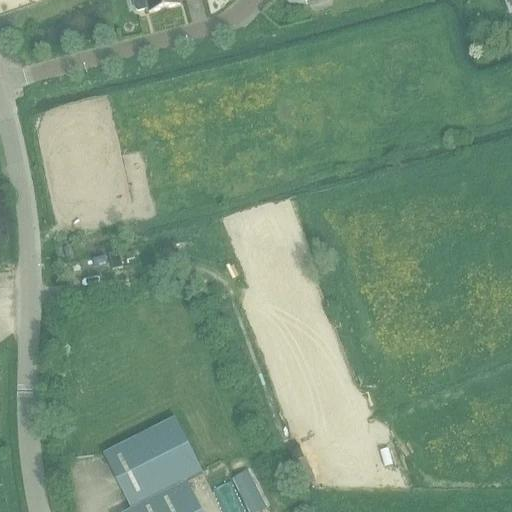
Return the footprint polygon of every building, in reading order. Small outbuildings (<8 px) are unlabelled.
[(148,9),(149,13),(180,5),(178,0),(132,0),(134,9),(138,11),(148,9)] [(118,253),(108,256),(112,271),(122,268),(118,253)] [(132,253),(124,255),(126,261),(134,259),(132,253)] [(104,257),(91,260),(93,267),(106,264),(104,257)] [(103,456),(130,511),(134,511),(187,486),(185,483),(202,474),(175,420),(103,456)] [(298,446),(287,451),(293,465),(304,460),(298,446)] [(293,465),(290,466),(300,488),(314,483),(304,460),(293,465)] [(258,511),(265,508),(247,473),(233,480),(235,484),(249,511),(258,511)] [(199,511),(187,486),(134,511),(199,511)]
